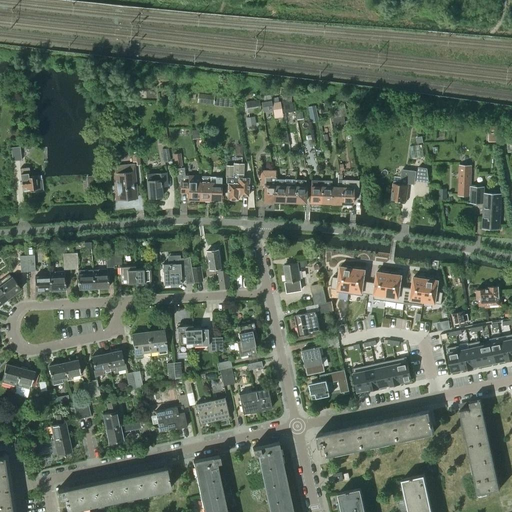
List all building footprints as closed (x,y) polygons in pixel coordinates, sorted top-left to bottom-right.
[(261,102),(263,110),(273,108),(271,100),(261,102)] [(272,103),(274,116),(281,115),(279,102),(272,103)] [(409,146),(411,158),(424,157),(422,144),(409,146)] [(10,148),(12,161),(21,160),(19,147),(10,148)] [(226,199),(237,200),(237,195),(247,196),(248,178),(242,177),(242,163),(232,163),(232,166),(225,166),(225,182),(227,182),(226,199)] [(118,190),(119,200),(136,198),(133,165),(113,166),(116,190),(118,190)] [(501,194),(484,193),(484,187),(470,186),(471,166),(459,166),(458,194),(470,194),(470,203),(483,203),(482,228),(500,229),(501,194)] [(419,167),(417,180),(429,182),(427,168),(419,167)] [(20,174),(22,190),(30,189),(30,192),(42,191),(41,179),(37,180),(36,176),(30,177),(28,168),(20,169),(20,174)] [(186,198),(198,199),(199,176),(188,175),(188,176),(184,175),(183,168),(176,169),(178,182),(180,182),(180,193),(186,193),(186,198)] [(400,200),(400,203),(405,203),(407,183),(414,184),(416,171),(402,169),(401,177),(394,176),(390,202),(391,202),(391,199),(400,200)] [(166,173),(156,174),(146,174),(148,197),(162,196),(161,186),(167,185),(166,173)] [(331,203),(340,204),(341,181),(341,176),(337,175),(337,187),(331,187),(331,203)] [(204,200),(209,200),(210,176),(199,176),(198,199),(204,199),(204,200)] [(210,176),(209,200),(214,201),(214,199),(220,199),(221,177),(210,176)] [(265,177),(264,201),(274,201),(275,185),(275,179),(275,177),(265,177)] [(274,201),(285,202),(285,179),(275,179),(274,201)] [(285,202),(294,202),(295,179),(285,179),(285,202)] [(295,179),(294,202),(305,202),(306,180),(295,179)] [(310,203),(320,203),(321,181),(311,180),(311,182),(310,203)] [(320,203),(331,203),(331,187),(332,181),(321,181),(320,203)] [(341,181),(340,204),(345,204),(345,206),(350,206),(350,204),(351,204),(351,191),(358,191),(359,181),(341,181)] [(209,270),(217,269),(219,289),(229,288),(226,269),(220,270),(217,250),(206,251),(209,270)] [(113,265),(112,251),(105,251),(106,267),(113,267),(113,265)] [(179,263),(161,264),(163,285),(180,284),(180,275),(183,275),(185,284),(193,283),(189,257),(179,259),(179,263)] [(286,264),(284,264),(287,282),(286,282),(287,292),(301,290),(299,280),(300,280),(300,278),(302,277),(301,271),(299,271),(297,262),(291,263),(291,262),(286,262),(286,264)] [(127,283),(135,283),(135,269),(135,266),(119,267),(120,283),(127,283)] [(332,276),(331,288),(337,289),(336,292),(349,293),(353,267),(345,266),(345,267),(340,266),(338,277),(332,276)] [(200,267),(191,268),(194,282),(202,281),(200,267)] [(353,267),(349,293),(361,295),(361,293),(367,293),(369,282),(363,281),(365,270),(360,269),(360,268),(353,267)] [(93,288),(92,269),(86,270),(77,270),(78,289),(93,288)] [(97,269),(92,269),(93,288),(107,288),(107,272),(106,269),(97,269)] [(135,283),(135,286),(151,285),(150,269),(143,269),(135,269),(135,283)] [(63,271),(49,272),(50,291),(64,290),(64,275),(63,271)] [(369,282),(367,293),(373,294),(373,299),(385,301),(389,272),(382,271),(381,272),(377,271),(375,282),(369,282)] [(50,291),(49,272),(44,272),(44,276),(34,276),(35,291),(50,291)] [(389,272),(385,301),(403,303),(406,287),(400,286),(401,275),(397,274),(397,273),(389,272)] [(8,274),(0,280),(0,286),(8,298),(20,289),(11,277),(10,277),(8,274)] [(406,287),(403,303),(422,306),(423,301),(422,301),(426,277),(418,276),(418,277),(413,276),(412,288),(406,287)] [(426,277),(422,301),(423,301),(441,304),(442,292),(436,291),(438,280),(433,279),(433,278),(426,277)] [(0,304),(8,298),(0,286),(0,304)] [(489,289),(476,289),(477,298),(479,298),(480,305),(485,304),(485,307),(502,306),(501,296),(499,296),(499,286),(488,287),(489,289)] [(323,290),(312,292),(314,304),(326,302),(323,290)] [(318,304),(320,313),(332,311),(330,302),(318,304)] [(294,315),(299,337),(320,332),(316,311),(294,315)] [(464,311),(452,314),(454,326),(467,324),(464,311)] [(236,341),(256,337),(253,322),(237,326),(238,332),(239,340),(236,341)] [(193,346),(192,325),(177,326),(177,328),(176,328),(176,338),(177,338),(178,343),(185,342),(185,343),(192,342),(193,346)] [(192,325),(193,346),(208,345),(208,352),(215,352),(215,338),(208,338),(207,328),(200,329),(200,328),(192,329),(192,325)] [(162,330),(147,332),(150,350),(157,349),(158,353),(165,352),(162,330)] [(150,350),(147,332),(132,334),(135,356),(142,355),(142,351),(150,350)] [(511,340),(511,334),(500,336),(505,360),(511,358),(511,340)] [(322,340),(324,346),(339,343),(338,336),(322,340)] [(500,336),(489,339),(489,341),(490,341),(494,362),(505,360),(500,336)] [(256,337),(236,341),(239,356),(256,352),(254,346),(255,346),(253,338),(256,337)] [(479,341),(468,343),(469,348),(473,366),(484,364),(479,343),(480,343),(479,341)] [(480,343),(479,343),(484,364),(494,362),(490,341),(489,341),(480,343)] [(458,345),(447,348),(452,371),(463,369),(459,350),(458,345)] [(314,347),(301,349),(307,375),(324,371),(319,346),(315,346),(314,346),(314,347)] [(459,350),(463,369),(473,366),(469,348),(459,350)] [(120,349),(105,352),(109,371),(114,370),(116,369),(116,370),(126,368),(125,363),(123,363),(120,349)] [(109,371),(105,352),(91,355),(94,369),(93,370),(94,376),(103,374),(103,372),(109,371)] [(406,356),(395,359),(400,382),(411,380),(406,356)] [(77,358),(63,362),(67,380),(72,379),(71,375),(80,373),(77,358)] [(395,359),(385,361),(390,384),(400,382),(395,359)] [(219,370),(225,369),(231,367),(230,360),(216,363),(218,370),(219,370)] [(246,364),(248,370),(262,367),(261,361),(246,364)] [(385,361),(374,363),(379,387),(390,384),(385,361)] [(67,380),(63,362),(48,365),(53,384),(62,382),(61,381),(67,380)] [(174,379),(182,378),(180,362),(173,363),(174,379)] [(1,382),(15,386),(20,367),(6,363),(2,378),(3,378),(1,382)] [(175,379),(174,379),(173,363),(166,363),(168,381),(175,379)] [(374,363),(363,366),(368,389),(379,387),(374,363)] [(363,366),(352,368),(357,391),(368,389),(363,366)] [(15,386),(13,394),(26,397),(28,389),(29,385),(30,385),(34,371),(20,367),(15,386)] [(234,383),(231,367),(225,369),(228,385),(234,383)] [(225,369),(219,370),(223,386),(228,385),(225,369)] [(320,380),(308,383),(311,398),(313,398),(320,397),(330,395),(348,391),(348,387),(344,369),(318,375),(320,380)] [(139,370),(132,372),(136,387),(142,386),(139,370)] [(136,387),(132,372),(125,373),(128,389),(136,387)] [(188,376),(182,378),(185,394),(191,392),(188,376)] [(96,379),(89,381),(93,397),(100,395),(96,379)] [(93,397),(89,381),(82,382),(86,398),(93,397)] [(267,388),(252,391),(257,411),(271,407),(267,388)] [(53,389),(46,390),(50,406),(57,404),(53,389)] [(50,406),(46,390),(39,392),(43,407),(50,406)] [(257,411),(252,391),(238,394),(242,414),(257,411)] [(223,398),(209,401),(214,420),(228,417),(223,398)] [(475,481),(478,493),(500,488),(499,485),(499,483),(496,484),(480,413),(479,406),(482,405),(480,399),(469,401),(470,407),(459,409),(475,481)] [(87,400),(80,401),(83,417),(90,416),(87,400)] [(83,417),(80,401),(73,403),(76,419),(83,417)] [(101,414),(105,429),(123,424),(122,420),(118,420),(114,401),(105,403),(106,404),(108,412),(101,414)] [(214,420),(209,401),(195,404),(199,423),(214,420)] [(182,405),(154,411),(159,431),(175,427),(175,428),(186,426),(182,405)] [(316,434),(319,446),(325,445),(327,455),(360,448),(394,440),(434,432),(429,410),(428,410),(429,413),(323,435),(323,432),(316,434)] [(49,435),(50,440),(68,437),(65,423),(68,422),(66,413),(55,415),(57,423),(50,425),(53,434),(49,435)] [(123,424),(105,429),(108,443),(123,439),(122,434),(141,430),(142,435),(149,434),(146,419),(123,424)] [(27,445),(30,460),(37,458),(35,450),(52,446),(52,445),(55,444),(57,454),(72,451),(68,437),(50,440),(27,445)] [(278,443),(253,448),(254,454),(260,453),(272,511),(293,511),(293,505),(292,505),(290,497),(291,496),(289,489),(288,489),(278,443)] [(220,461),(218,455),(193,461),(203,507),(202,507),(202,511),(224,511),(213,462),(220,461)] [(12,511),(4,456),(0,456),(0,511),(12,511)] [(63,489),(57,490),(59,499),(64,497),(67,510),(170,488),(166,466),(165,467),(166,469),(63,491),(63,489)] [(334,473),(335,481),(343,480),(341,472),(334,473)] [(428,511),(421,475),(424,475),(424,474),(418,475),(402,479),(408,511),(428,511)] [(362,511),(357,489),(360,488),(338,493),(342,511),(362,511)]
